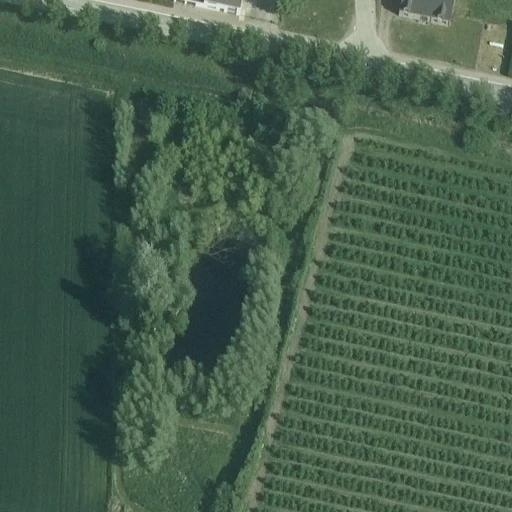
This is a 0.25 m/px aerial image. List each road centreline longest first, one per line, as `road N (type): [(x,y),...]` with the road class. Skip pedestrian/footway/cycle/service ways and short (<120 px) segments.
road 1 (residential): [(367,67),(38,0)]
road 2 (residential): [(511,98),(367,67)]
